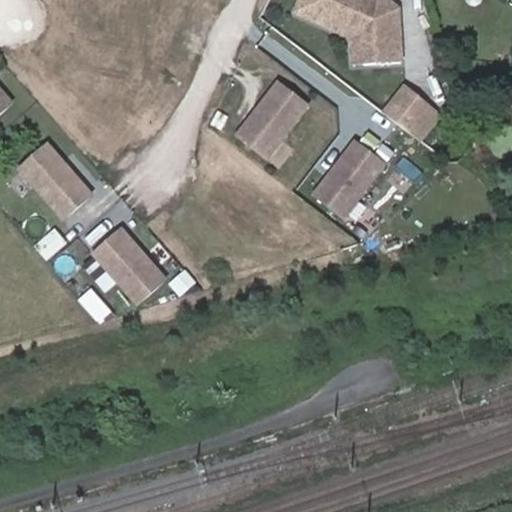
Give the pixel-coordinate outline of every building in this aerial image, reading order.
[(310,0),(308,15),(375,24),(372,59),(400,62),(405,9),(401,1),(391,6),(388,0),(310,0)] [(375,24),(308,15),(307,25),(365,32),(362,58),(372,59),(375,24)] [(425,120),(438,94),(415,78),(401,104),(425,120)] [(285,159),(322,104),(291,83),(254,138),(285,159)] [(438,128),(451,102),(438,94),(425,120),(438,128)] [(365,213),(402,158),(371,137),(334,192),(365,213)] [(114,207),(68,160),(41,186),(88,233),(114,207)] [(193,286),(146,239),(120,265),(167,312),(193,286)]
